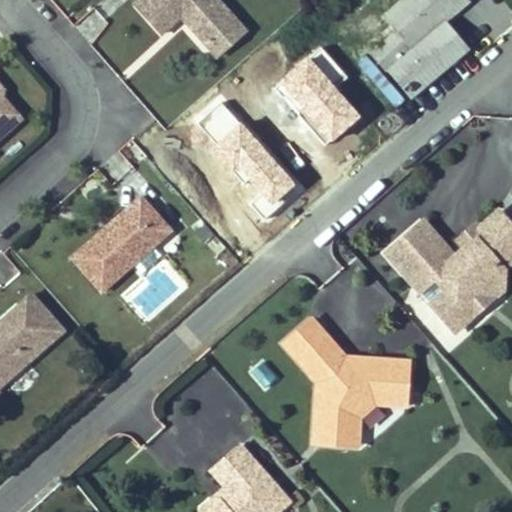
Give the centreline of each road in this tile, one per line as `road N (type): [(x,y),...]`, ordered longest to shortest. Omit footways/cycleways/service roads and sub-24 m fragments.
road 1 (residential): [(0,506),(511,55)]
road 2 (residential): [(0,225),(108,133),(0,2)]
